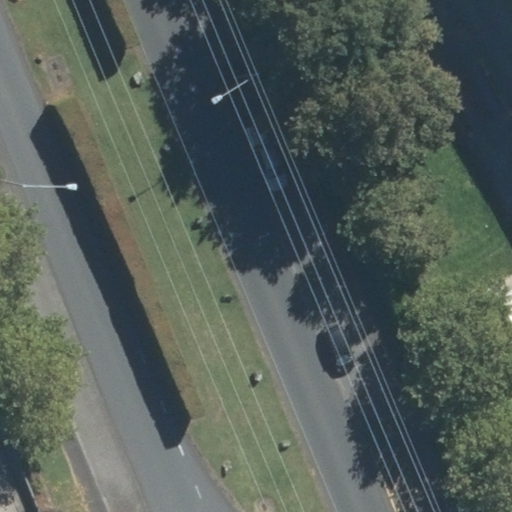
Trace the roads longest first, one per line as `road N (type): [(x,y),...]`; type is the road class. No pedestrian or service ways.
road 1 (unclassified): [(162,0),(372,511)]
road 2 (unclassified): [(176,511),(0,74)]
